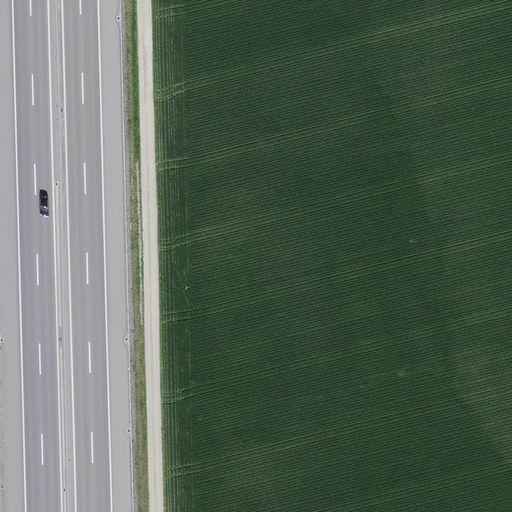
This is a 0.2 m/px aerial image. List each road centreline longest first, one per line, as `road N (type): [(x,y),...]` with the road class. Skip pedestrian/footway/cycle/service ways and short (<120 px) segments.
road 1 (motorway): [(30,0),(44,511)]
road 2 (motorway): [(94,511),(80,0)]
road 3 (track): [(156,511),(143,0)]
